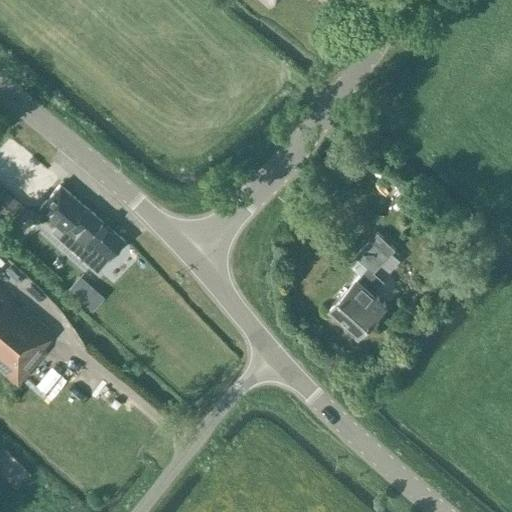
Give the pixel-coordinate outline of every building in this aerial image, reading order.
[(83,205),(59,184),(38,208),(56,224),(50,231),(96,270),(122,238),(84,205),(83,205)] [(27,208),(2,186),(0,189),(0,215),(12,225),(27,208)] [(329,308),(358,334),(386,304),(372,292),(383,280),(373,271),(395,248),(377,232),(355,256),(367,267),(329,308)] [(106,276),(99,282),(121,306),(128,299),(106,276)] [(41,347),(52,333),(0,287),(0,371),(16,385),(46,351),(41,347)] [(69,410),(84,391),(73,382),(58,401),(69,410)] [(0,457),(18,476),(32,462),(11,439),(0,449),(0,457)]
